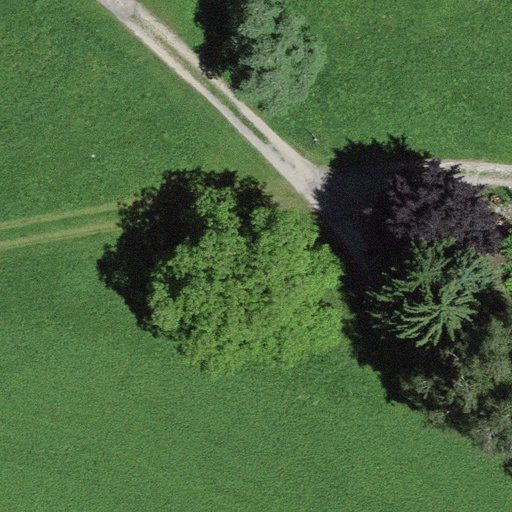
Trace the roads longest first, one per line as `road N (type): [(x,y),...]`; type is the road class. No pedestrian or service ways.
road 1 (track): [(121,0),(327,205),(511,434)]
road 2 (track): [(293,169),(0,240)]
